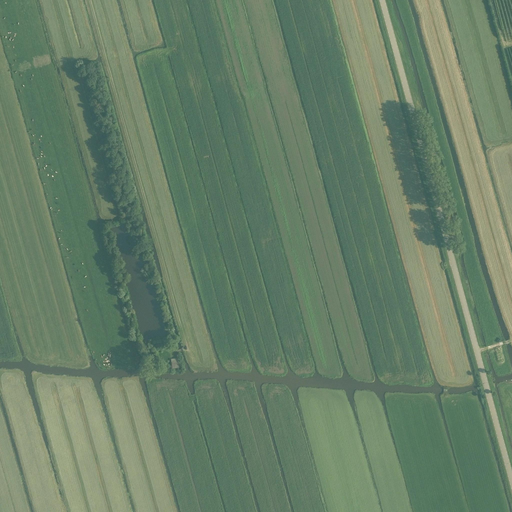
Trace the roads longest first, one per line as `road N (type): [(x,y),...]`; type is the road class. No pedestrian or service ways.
road 1 (tertiary): [(511,482),(381,0)]
road 2 (track): [(90,0),(189,353)]
